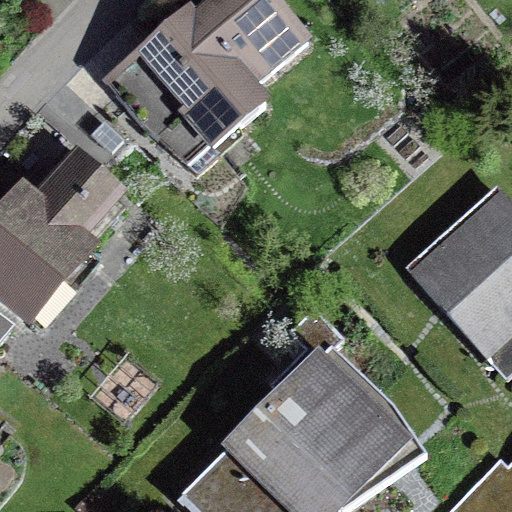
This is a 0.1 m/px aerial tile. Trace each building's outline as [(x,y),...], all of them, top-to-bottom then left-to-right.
[(168,50),(115,97),(140,126),(157,143),(183,126),(217,150),(265,109),(252,96),(307,46),(266,0),(224,0),(194,26),(188,19),(162,42),(168,50)] [(47,200),(36,212),(85,255),(126,209),(67,157),(37,191),(47,200)] [(511,211),(498,196),(411,274),(490,363),(511,343),(511,211)] [(85,255),(36,212),(24,201),(0,227),(0,300),(27,325),(88,258),(85,255)] [(316,366),(179,506),(184,511),(289,511),(289,506),(309,486),(334,511),(352,511),(426,462),(394,415),(336,355),(346,344),(315,315),(291,340),(316,366)] [(0,323),(0,347),(12,333),(0,323)] [(511,511),(511,477),(507,473),(500,466),(455,511),(511,511)]
